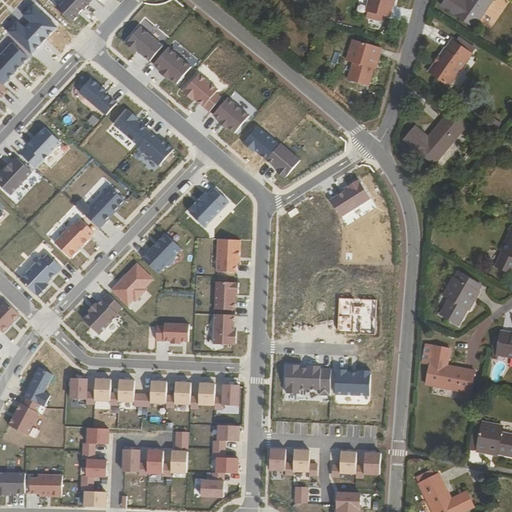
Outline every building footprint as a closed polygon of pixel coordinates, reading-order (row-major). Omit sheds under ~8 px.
[(64,0),(57,8),(73,23),(91,4),(90,3),(92,0),(64,0)] [(381,19),(382,14),(386,15),(390,16),(394,0),(369,0),(367,10),(372,11),(370,17),(381,19)] [(466,0),(467,1),(465,0),(443,0),(446,1),(443,5),(475,28),(494,0),(466,0)] [(19,23),(9,33),(32,55),(58,27),(35,6),(26,15),(31,21),(24,28),(19,23)] [(140,26),(127,42),(129,43),(128,45),(136,52),(138,51),(151,61),(164,46),(140,26)] [(462,40),(459,45),(455,42),(452,40),(429,72),(449,86),(475,50),(462,40)] [(354,63),(349,81),(369,87),(375,69),(376,69),(382,49),(353,41),(348,61),(354,63)] [(29,58),(13,43),(0,57),(0,81),(4,86),(29,58)] [(169,48),(154,65),(162,71),(160,73),(168,80),(170,78),(177,85),(192,67),(169,48)] [(198,76),(184,93),(193,100),(194,99),(210,112),(222,98),(215,93),(217,91),(198,76)] [(105,89),(91,78),(79,92),(106,116),(117,104),(103,91),(105,89)] [(228,98),(214,115),(221,122),(220,124),(226,129),(228,127),(235,133),(250,116),(228,98)] [(140,119),(129,110),(116,125),(139,146),(151,132),(138,121),(140,119)] [(454,115),(450,120),(445,116),(427,138),(414,128),(404,141),(434,166),(462,130),(459,128),(464,123),(454,115)] [(30,148),(22,156),(36,169),(61,142),(45,127),(37,135),(38,135),(33,140),(27,146),(30,148)] [(258,127),(244,144),(254,153),(256,151),(267,161),(280,145),(258,127)] [(162,142),(151,132),(139,146),(138,147),(160,166),(174,149),(164,140),(162,142)] [(280,145),(267,161),(279,170),(277,172),(284,179),(300,160),(281,144),(280,145)] [(31,174),(15,160),(0,175),(2,177),(0,178),(0,188),(9,197),(31,174)] [(349,189),(331,201),(341,217),(370,199),(358,181),(348,187),(349,189)] [(81,200),(75,206),(100,229),(126,202),(110,187),(90,208),(81,200)] [(206,193),(189,210),(207,226),(230,202),(214,188),(207,195),(206,193)] [(296,209),(288,213),(291,218),(299,213),(296,209)] [(95,233),(82,220),(76,225),(74,223),(55,243),(72,259),(91,239),(90,238),(95,233)] [(511,231),(511,232),(502,252),(504,253),(498,268),(511,274),(511,231)] [(183,249),(167,234),(159,242),(161,244),(155,249),(154,248),(143,259),(159,274),(167,266),(169,267),(177,259),(175,258),(183,249)] [(217,272),(237,273),(238,263),(240,263),(241,241),(219,240),(217,272)] [(63,268),(48,255),(43,261),(41,259),(21,280),(38,297),(48,287),(47,285),(63,268)] [(157,279),(139,262),(112,290),(129,307),(136,300),(138,302),(149,290),(147,289),(157,279)] [(470,287),(473,281),(457,272),(454,278),(470,287)] [(479,292),(478,292),(470,287),(454,278),(453,277),(443,296),(448,299),(440,314),(459,325),(467,310),(469,311),(479,292)] [(481,285),(473,281),(470,287),(478,292),(481,285)] [(239,283),(217,282),(216,310),(236,311),(236,294),(239,294),(239,283)] [(123,308),(109,294),(98,305),(96,304),(89,311),(91,313),(84,320),(100,335),(119,315),(117,313),(123,308)] [(0,330),(3,333),(21,316),(6,301),(0,306),(0,330)] [(235,315),(213,315),(212,346),(234,347),(234,344),(237,344),(237,331),(235,331),(235,315)] [(189,342),(190,325),(165,324),(165,326),(157,326),(157,341),(172,342),(172,344),(181,344),(181,342),(189,342)] [(501,337),(498,351),(497,355),(511,357),(511,333),(502,331),(501,333),(501,337)] [(474,371),(447,366),(440,365),(441,359),(448,360),(450,349),(433,346),(426,385),(470,393),(474,371)] [(285,364),(284,393),(330,394),(331,366),(285,364)] [(88,379),(72,378),(71,399),(87,400),(87,404),(95,405),(95,399),(96,392),(87,392),(88,379)] [(112,379),(96,378),(96,392),(95,399),(111,400),(111,405),(119,406),(119,400),(120,393),(111,393),(112,379)] [(136,380),(120,379),(120,393),(119,400),(135,401),(135,406),(143,407),(144,394),(135,394),(136,380)] [(144,394),(143,407),(151,407),(151,402),(167,402),(167,395),(168,381),(152,381),(152,394),(144,394)] [(192,383),(177,382),(176,396),(167,395),(167,402),(167,408),(176,408),(176,403),(191,404),(192,396),(192,383)] [(216,384),(201,383),(200,397),(192,396),(191,404),(191,409),(199,409),(200,404),(215,404),(216,398),(216,384)] [(240,385),(224,384),(224,398),(216,398),(215,404),(215,410),(224,410),(224,406),(239,406),(240,385)] [(41,405),(27,398),(24,405),(21,403),(10,425),(28,435),(40,413),(37,412),(41,405)] [(492,452),(498,453),(497,454),(511,457),(511,435),(502,434),(503,427),(482,423),(481,429),(480,437),(478,444),(477,452),(492,455),(492,452)] [(240,442),(241,426),(228,426),(220,425),(220,441),(214,441),(214,449),(220,449),(226,449),(226,441),(240,442)] [(292,425),(291,432),(304,434),(305,428),(292,425)] [(110,429),(89,428),(88,444),(84,443),(83,452),(96,452),(96,444),(109,445),(110,429)] [(189,432),(179,432),(179,449),(189,449),(189,432)] [(141,450),(125,449),(124,472),(140,473),(140,476),(148,476),(148,473),(148,463),(140,463),(141,450)] [(226,449),(214,449),(213,457),(219,457),(218,473),(225,473),(239,474),(239,458),(226,458),(226,449)] [(287,450),(271,449),(270,470),(286,471),(286,476),(294,476),(294,471),(294,463),(286,463),(287,450)] [(165,451),(149,450),(148,463),(148,473),(164,474),(163,480),(172,480),(172,472),(172,467),(164,467),(165,451)] [(311,451),(295,450),(294,463),(294,471),(310,472),(310,477),(318,477),(318,464),(310,464),(311,451)] [(172,467),(172,472),(188,473),(189,452),(173,451),(172,467)] [(96,452),(83,452),(83,460),(88,460),(87,476),(82,476),(82,483),(94,484),(95,476),(108,477),(108,461),(95,461),(96,452)] [(357,466),(357,453),(342,452),(341,465),(333,465),(332,478),(341,478),(341,473),(356,474),(357,466)] [(381,475),(382,454),(366,453),(365,467),(357,466),(356,474),(356,479),(364,479),(365,474),(381,475)] [(26,494),(26,474),(0,473),(0,495),(11,496),(11,494),(26,494)] [(224,497),(225,473),(218,473),(213,473),(212,481),(202,480),(202,496),(224,497)] [(435,476),(430,478),(428,475),(416,481),(432,511),(462,511),(472,507),(465,492),(451,499),(438,474),(435,476)] [(41,496),(62,497),(63,476),(39,475),(39,479),(32,478),(31,493),(41,494),(41,496)] [(94,484),(82,483),(82,491),(86,492),(86,508),(106,508),(107,493),(94,492),(94,484)] [(309,487),(296,486),(296,495),(308,495),(309,487)] [(361,494),(338,493),(338,509),(361,510),(361,494)] [(308,495),(296,495),(295,503),(308,504),(308,495)]
